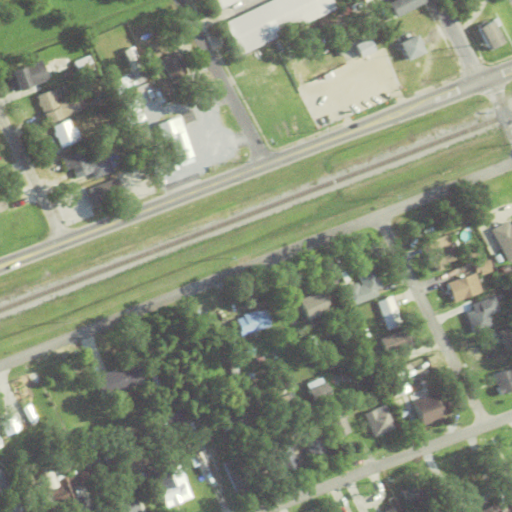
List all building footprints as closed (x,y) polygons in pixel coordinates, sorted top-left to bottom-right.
[(223,20),(264,0),(330,0),(334,7),(238,53),(223,20)] [(419,0),(393,14),(385,0),(419,0)] [(477,25),(491,18),(502,40),(488,47),(477,25)] [(397,40),(415,32),(423,50),(405,58),(397,40)] [(353,43),(368,36),(374,49),(360,56),(353,43)] [(143,44),(153,41),(155,47),(145,50),(143,44)] [(143,63),(131,46),(122,52),(133,69),(143,63)] [(334,48),(339,46),(342,53),(337,55),(334,48)] [(153,55),(147,57),(145,52),(157,48),(159,53),(153,55)] [(176,54),(185,71),(170,79),(159,57),(166,53),(168,58),(176,54)] [(95,69),(89,55),(72,62),(78,75),(95,69)] [(20,73),(22,72),(19,65),(39,58),(46,77),(25,85),(20,73)] [(109,80),(123,74),(129,87),(115,94),(109,80)] [(178,77),(184,75),(188,88),(183,90),(178,77)] [(84,106),(79,108),(79,109),(61,116),(46,122),(39,104),(38,105),(36,101),(37,100),(35,94),(51,88),(56,101),(73,94),(74,96),(79,94),(84,106)] [(138,106),(144,118),(129,125),(119,104),(133,97),(138,106)] [(98,112),(97,109),(93,111),(92,109),(104,104),(105,107),(101,108),(102,110),(98,112)] [(195,136),(193,133),(192,134),(189,127),(190,126),(187,119),(192,117),(199,134),(195,136)] [(55,135),(54,135),(53,132),(54,131),(51,124),(67,118),(72,131),(74,130),(77,139),(59,146),(55,135)] [(132,126),(143,121),(146,128),(135,133),(132,126)] [(183,128),(191,155),(193,160),(178,164),(177,160),(176,160),(169,137),(160,140),(157,128),(173,123),(174,125),(180,123),(182,129),(183,128)] [(118,136),(127,132),(133,144),(125,149),(118,136)] [(90,170),(74,176),(71,166),(64,168),(60,157),(82,149),(86,162),(106,154),(112,170),(93,177),(90,170)] [(85,193),(89,191),(87,186),(116,175),(123,193),(90,205),(85,193)] [(511,259),(507,262),(489,228),(505,219),(507,224),(511,221),(511,259)] [(433,265),(431,266),(426,253),(422,242),(444,233),(453,258),(440,263),(441,268),(435,270),(433,265)] [(493,255),(497,253),(501,259),(496,262),(493,255)] [(490,270),(480,274),(479,271),(474,272),(471,264),(486,258),(486,259),(488,258),(491,266),(489,267),(490,270)] [(324,262),(330,259),(338,275),(331,278),(324,262)] [(381,286),(375,289),(377,294),(349,305),(341,286),(355,281),(357,285),(361,283),(355,270),(365,266),(365,267),(372,265),(375,274),(378,273),(380,278),(378,279),(381,286)] [(450,293),(448,294),(446,288),(447,287),(445,281),(473,271),(480,291),(452,300),(450,293)] [(234,291),(250,284),(252,289),(236,296),(234,291)] [(305,318),(296,295),(310,289),(311,292),(320,288),(329,308),(305,318)] [(233,299),(248,293),(250,298),(234,304),(233,299)] [(465,312),(479,306),(477,300),(491,294),(497,309),(488,313),(492,325),(473,332),(465,312)] [(375,300),(390,295),(401,323),(386,328),(375,300)] [(234,317),(241,315),(240,313),(255,308),(256,310),(263,308),(268,325),(238,335),(237,331),(238,330),(234,317)] [(511,348),(506,351),(497,329),(511,323),(511,348)] [(405,348),(404,344),(390,349),(385,334),(407,326),(410,333),(408,334),(412,345),(405,348)] [(303,340),(312,335),(316,342),(307,348),(303,340)] [(92,376),(133,360),(142,381),(101,397),(92,376)] [(511,388),(499,394),(496,386),(497,385),(492,373),(506,368),(506,369),(511,366),(511,388)] [(386,376),(397,372),(400,381),(388,384),(386,376)] [(306,388),(323,381),(329,395),(312,402),(306,388)] [(411,400),(442,389),(446,397),(442,399),(447,411),(439,413),(441,417),(420,424),(411,400)] [(279,396),(292,391),(295,401),(283,406),(279,396)] [(395,396),(401,393),(405,403),(399,406),(395,396)] [(323,411),(338,404),(349,432),(334,438),(323,411)] [(385,407),(394,426),(373,436),(364,418),(375,413),(373,409),(383,404),(385,408),(385,407)] [(163,414),(179,408),(184,422),(168,428),(163,414)] [(16,417),(18,422),(17,423),(19,427),(5,434),(0,423),(0,420),(12,414),(14,418),(16,417)] [(240,424),(247,420),(258,442),(251,445),(240,424)] [(312,460),(305,441),(293,446),(288,432),(313,421),(327,454),(312,460)] [(7,435),(16,432),(20,442),(11,446),(7,435)] [(279,466),(272,469),(264,452),(272,448),(269,442),(282,436),(285,443),(287,442),(297,465),(282,472),(279,466)] [(202,474),(196,462),(194,463),(191,458),(193,457),(191,453),(200,449),(211,469),(202,474)] [(100,454),(108,450),(116,466),(109,470),(100,454)] [(220,460),(239,453),(252,484),(233,492),(220,460)] [(37,468),(50,462),(59,485),(45,491),(37,468)] [(153,474),(174,465),(185,493),(165,502),(153,474)] [(60,486),(57,479),(85,469),(89,481),(71,487),(79,509),(70,511),(45,511),(40,497),(50,493),(49,490),(60,486)] [(0,472),(9,491),(0,495),(0,472)] [(121,487),(117,480),(129,474),(136,487),(129,490),(141,510),(137,511),(112,511),(106,500),(112,496),(110,493),(121,487)] [(426,483),(433,503),(419,508),(416,500),(405,504),(399,488),(423,479),(424,484),(426,483)] [(505,511),(504,510),(503,511),(499,504),(500,503),(496,495),(501,493),(509,509),(505,511)] [(18,499),(22,511),(7,511),(5,505),(18,499)] [(477,511),(495,501),(500,511),(477,511)]
